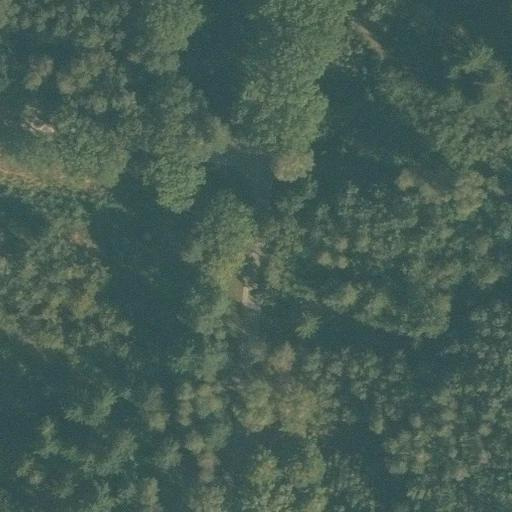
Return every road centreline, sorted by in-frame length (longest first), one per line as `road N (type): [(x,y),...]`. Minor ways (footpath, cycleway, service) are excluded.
road 1 (unclassified): [(236,511),(265,161)]
road 2 (unclassified): [(265,161),(0,112)]
road 3 (track): [(265,161),(511,197)]
road 4 (unclassified): [(265,161),(278,0)]
